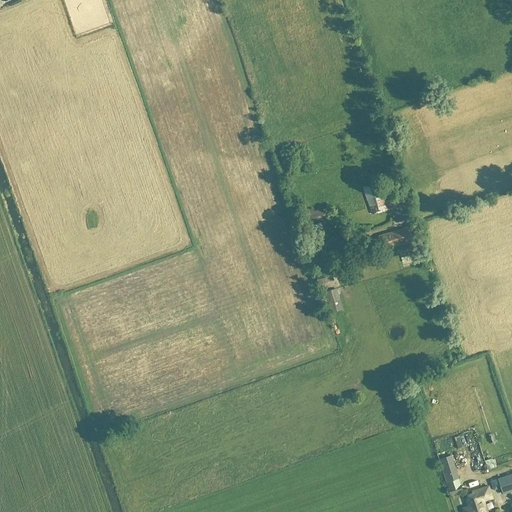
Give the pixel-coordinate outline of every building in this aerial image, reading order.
[(378,183),(362,188),(367,202),(372,216),(387,211),(378,183)] [(316,218),(323,215),(321,209),(314,211),(313,208),(307,210),(311,222),(312,221),(312,222),(317,221),(316,218)] [(310,227),(307,228),(309,234),(322,229),(321,223),(313,226),(312,224),(309,225),(310,227)] [(407,228),(379,237),(383,250),(412,241),(407,228)] [(364,250),(361,239),(349,242),(350,244),(340,247),(343,258),(354,255),(353,253),(364,250)] [(329,265),(325,249),(311,252),(316,269),(329,265)] [(318,285),(334,281),(331,270),(315,274),(318,285)] [(342,310),(336,289),(324,293),(329,314),(342,310)] [(360,396),(358,391),(351,393),(353,399),(360,396)] [(454,437),(458,448),(463,446),(459,435),(454,437)] [(461,492),(450,456),(438,460),(449,495),(461,492)] [(511,474),(498,479),(503,494),(511,491),(511,474)] [(492,499),(488,487),(472,492),(473,497),(466,500),(469,511),(466,511),(486,511),(483,502),(492,499)] [(456,505),(462,503),(460,497),(454,499),(456,505)]
